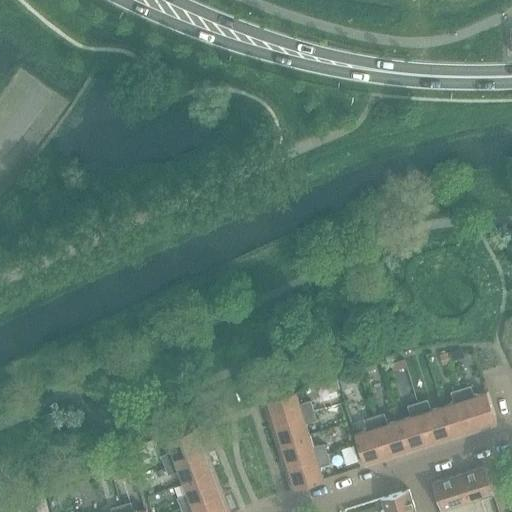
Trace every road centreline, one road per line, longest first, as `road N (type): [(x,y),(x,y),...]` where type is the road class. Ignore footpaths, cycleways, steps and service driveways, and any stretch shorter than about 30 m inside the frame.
road 1 (primary): [(511,75),(340,65),(282,52),(145,0)]
road 2 (residential): [(286,511),(511,434)]
